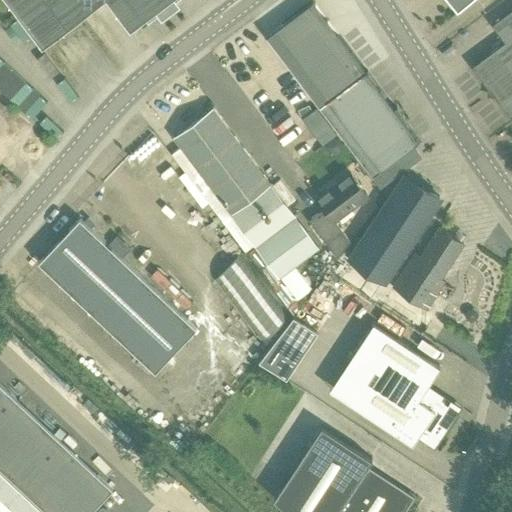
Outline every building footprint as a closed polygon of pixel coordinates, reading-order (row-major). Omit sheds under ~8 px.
[(108,0),(131,29),(168,0),(7,0),(43,46),(102,0),(108,0)] [(449,0),(458,10),(470,0),(449,0)] [(328,100),(365,72),(313,2),(275,30),(328,100)] [(471,67),(511,120),(511,119),(511,7),(491,24),(504,41),(471,67)] [(328,100),(320,106),(373,177),(381,171),(397,159),(419,142),(366,72),(365,72),(328,100)] [(279,278),(319,247),(272,183),(214,106),(173,136),(180,146),(254,244),(279,278)] [(185,170),(208,201),(245,250),(254,244),(180,146),(171,152),(185,170)] [(337,258),(351,241),(335,220),(368,195),(351,172),(318,198),(325,207),(309,219),(337,258)] [(383,280),(439,196),(407,175),(351,259),(383,280)] [(155,371),(197,327),(80,217),(39,261),(155,371)] [(441,278),(464,243),(439,227),(420,256),(416,253),(393,287),(427,309),(445,281),(441,278)] [(265,365),(285,379),(317,333),(296,319),(265,365)] [(454,402),(444,396),(428,385),(440,366),(372,322),(351,355),(341,370),(359,382),(347,401),(413,444),(417,437),(435,448),(456,416),(448,411),(454,402)] [(0,511),(91,511),(114,489),(0,382),(0,511)] [(404,511),(416,496),(368,465),(373,458),(322,425),(274,498),(289,511),(404,511)]
